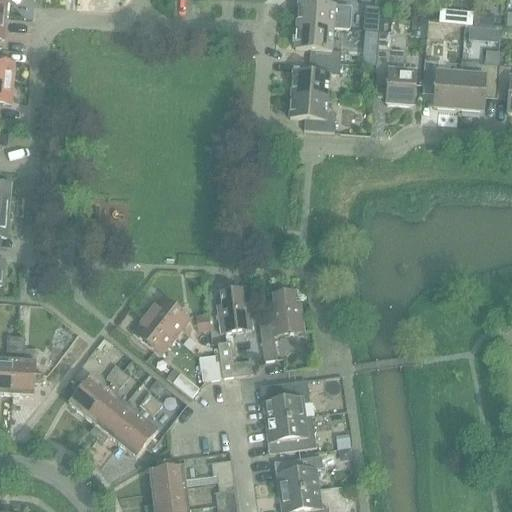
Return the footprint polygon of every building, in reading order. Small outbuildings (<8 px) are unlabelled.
[(298,5),(297,29),(334,31),(336,8),(298,5)] [(511,26),(511,12),(484,11),(484,25),(511,26)] [(460,14),(459,26),(472,27),(473,15),(460,14)] [(393,25),(380,23),(378,36),(392,38),(393,25)] [(412,24),(411,38),(426,40),(427,25),(412,24)] [(315,54),(314,65),(340,67),(340,56),(332,55),(334,31),(297,29),(295,52),(315,54)] [(484,30),(467,29),(467,42),(483,43),(484,30)] [(361,50),(364,50),(363,66),(375,66),(377,35),(362,34),(361,50)] [(412,110),(414,90),(415,76),(403,75),(404,55),(390,54),(392,38),(378,37),(375,77),(388,78),(386,108),(412,110)] [(461,76),(458,113),(482,115),(483,95),(496,96),(498,69),(499,56),(486,54),(485,68),(462,66),(461,76)] [(0,85),(12,86),(14,65),(0,63),(0,85)] [(434,111),(458,113),(461,76),(438,74),(439,64),(424,63),(422,96),(423,96),(423,91),(435,91),(434,111)] [(293,74),(291,98),(328,101),(330,78),(339,79),(339,77),(348,78),(349,67),(340,67),(314,65),(313,76),(293,74)] [(507,117),(511,117),(511,80),(511,76),(511,69),(498,69),(496,96),(509,97),(507,117)] [(0,105),(11,107),(12,86),(0,85),(0,105)] [(334,136),(335,125),(335,118),(328,109),(328,101),(291,98),(289,121),(309,123),(308,134),(303,133),(303,134),(334,136)] [(0,218),(8,219),(10,186),(0,185),(0,218)] [(216,308),(219,329),(220,337),(251,333),(251,331),(252,330),(250,319),(248,304),(243,305),(241,291),(219,294),(221,307),(216,308)] [(264,365),(276,363),(272,339),(304,335),(300,307),(295,307),(293,294),(272,296),(274,310),(269,311),(271,328),(259,330),(264,365)] [(162,299),(146,318),(175,340),(190,322),(177,311),(162,299)] [(175,340),(146,318),(131,337),(160,359),(175,340)] [(24,320),(23,334),(40,336),(42,321),(24,320)] [(15,355),(16,340),(7,339),(6,355),(15,355)] [(16,340),(15,355),(23,356),(24,341),(16,340)] [(253,378),(252,364),(233,366),(230,344),(216,346),(218,358),(221,382),(253,378)] [(202,385),(209,384),(221,382),(218,358),(199,360),(202,385)] [(0,398),(12,399),(15,364),(14,364),(0,362),(0,398)] [(36,364),(17,363),(15,364),(12,399),(34,400),(35,386),(42,386),(43,376),(35,376),(36,364)] [(112,387),(122,375),(115,369),(105,381),(112,387)] [(191,401),(199,392),(174,371),(166,381),(191,401)] [(122,375),(112,387),(119,392),(128,380),(122,375)] [(67,407),(85,421),(107,394),(106,392),(90,379),(83,388),(77,383),(71,391),(77,395),(67,407)] [(266,426),(305,420),(303,407),(309,406),(307,388),(282,391),(284,402),(263,405),(266,426)] [(96,441),(124,407),(107,394),(85,421),(95,430),(90,436),(96,441)] [(146,414),(155,402),(149,397),(139,409),(146,414)] [(155,402),(146,414),(152,419),(162,408),(155,402)] [(124,407),(96,441),(103,446),(108,440),(118,448),(140,421),(124,407)] [(305,420),(266,426),(269,446),(289,444),(290,455),(316,451),(311,419),(305,420)] [(158,435),(140,421),(118,448),(135,462),(145,451),(151,455),(157,448),(151,443),(158,435)] [(276,477),(279,497),(318,492),(316,472),(322,471),(321,459),(296,463),(297,474),(276,477)] [(150,496),(186,491),(185,489),(183,469),(172,471),(171,463),(161,464),(162,472),(148,474),(150,496)] [(218,487),(233,485),(232,477),(217,479),(218,487)] [(233,485),(218,487),(219,496),(235,494),(233,485)] [(144,511),(188,511),(186,491),(150,496),(152,509),(144,510),(144,511)] [(321,511),(318,492),(279,497),(281,511),(327,511),(328,511),(321,511)]
